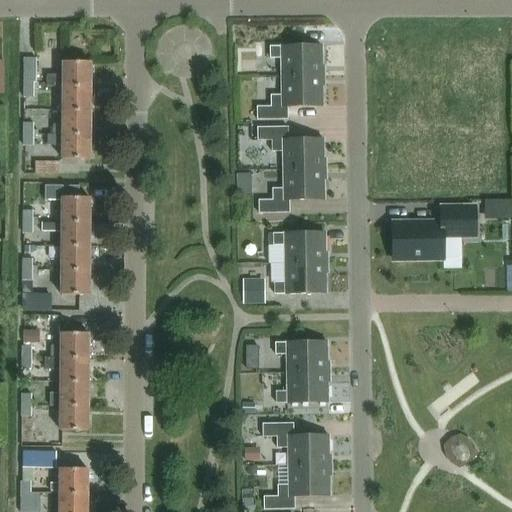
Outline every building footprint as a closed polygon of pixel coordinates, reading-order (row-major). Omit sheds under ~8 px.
[(322,46),(270,47),(271,59),(282,59),(282,77),(323,77),(322,46)] [(37,83),(37,59),(25,59),(25,98),(35,98),(36,83),(37,83)] [(48,74),(48,87),(63,87),(91,87),(91,63),(63,63),(63,75),(48,74)] [(271,107),(257,108),(258,121),(288,120),(288,107),(324,107),(323,77),(282,77),(282,96),(271,96),(271,107)] [(63,87),(63,112),(91,112),(91,87),(63,87)] [(54,125),(54,135),(54,136),(91,136),(91,112),(63,112),(63,125),(54,125)] [(24,136),(34,136),(34,131),(34,124),(25,124),(24,136)] [(289,128),(258,128),(258,141),(272,141),(272,152),(283,152),(284,171),(325,170),(324,140),(289,141),(289,128)] [(48,135),(48,146),(63,147),(63,160),(91,160),(91,136),(54,136),(54,135),(48,135)] [(34,138),(34,136),(24,136),(24,147),(34,147),(34,138)] [(59,163),(35,163),(35,175),(59,175),(59,163)] [(273,201),(259,201),(259,214),(290,213),(290,201),(325,200),(325,170),(284,171),(284,189),(273,189),(273,201)] [(252,182),(252,174),(237,174),(238,182),(252,182)] [(62,223),(90,223),(90,199),(80,199),(80,187),(45,187),(45,201),(48,201),(48,208),(62,208),(62,211),(54,211),(53,222),(62,222),(62,223)] [(477,238),(477,208),(443,209),(443,225),(424,225),(424,227),(411,227),(411,226),(395,226),(395,262),(400,262),(402,264),(410,264),(412,262),(445,261),(445,239),(477,238)] [(24,224),(33,224),(33,218),(33,212),(24,212),(24,224)] [(62,232),(62,247),(90,247),(90,223),(62,223),(42,223),(42,232),(62,232)] [(24,236),(33,236),(33,226),(33,224),(24,224),(24,236)] [(326,233),(274,234),(274,246),(285,246),(285,265),(326,264),(326,233)] [(62,247),(62,271),(90,272),(90,247),(62,247)] [(24,260),(24,272),(34,272),(34,266),(34,260),(24,260)] [(286,283),(275,283),(275,295),(327,294),(326,264),(285,265),(286,283)] [(62,271),(62,296),(90,296),(90,272),(62,271)] [(24,283),(34,283),(34,274),(34,272),(24,272),(24,283)] [(265,302),(265,282),(244,282),(244,303),(265,302)] [(24,283),(24,294),(34,294),(34,283),(24,283)] [(40,331),(24,331),(24,344),(41,344),(40,331)] [(52,358),(51,358),(89,359),(89,334),(61,334),(61,346),(52,346),(52,358)] [(328,343),(276,344),(276,355),(287,355),(287,373),(328,373),(328,343)] [(32,347),(22,347),(22,359),(33,359),(33,354),(32,347)] [(246,349),(245,358),(258,359),(258,349),(246,349)] [(52,358),(46,358),(46,370),(61,370),(61,383),(89,383),(89,359),(51,358),(52,358)] [(33,359),(22,359),(23,370),(33,369),(33,363),(33,359)] [(288,392),(276,392),(277,404),(329,403),(328,373),(287,373),(288,392)] [(89,407),(89,383),(61,383),(61,393),(51,393),(51,407),(54,407),(89,407)] [(22,407),(32,407),(32,401),(32,395),(22,395),(22,407)] [(256,403),(244,403),(243,413),(255,413),(256,403)] [(32,410),(32,407),(22,407),(22,418),(32,418),(32,410)] [(61,416),(61,431),(89,432),(89,407),(54,407),(54,416),(61,416)] [(294,424),(263,425),(263,438),(277,438),(277,449),(288,449),(289,467),(330,466),(329,436),(294,437),(294,424)] [(444,455),(449,464),(460,468),(470,464),(475,455),(473,444),(465,437),(454,437),(446,444),(444,455)] [(245,448),(245,461),(257,461),(257,448),(245,448)] [(57,452),(24,452),(24,469),(57,469),(57,452)] [(278,497),(264,497),(264,510),(295,510),(295,497),(330,497),(330,466),(289,467),(289,486),(278,486),(278,497)] [(49,483),(49,495),(60,495),(60,494),(88,494),(88,470),(60,470),(60,483),(49,483)] [(21,494),(31,494),(31,483),(21,483),(21,494)] [(21,511),(40,511),(41,494),(31,494),(21,494),(21,511)] [(60,495),(59,511),(87,511),(88,494),(60,494),(60,495)]
